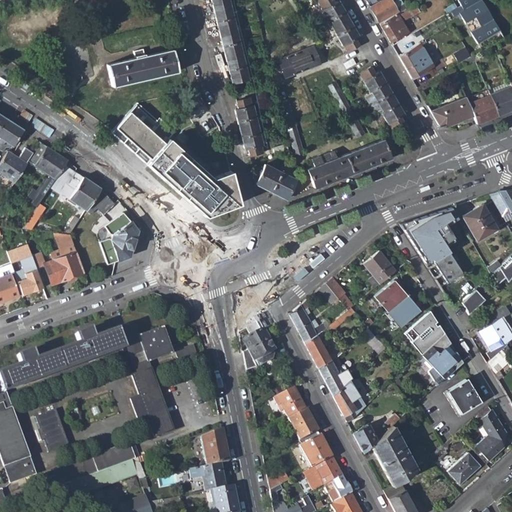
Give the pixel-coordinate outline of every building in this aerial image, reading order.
[(321,10),(326,19),(342,10),(337,1),(333,3),(332,0),(321,0),(318,2),(322,10),(321,10)] [(381,0),(369,7),(378,23),(393,15),(397,13),(405,8),(399,0),(396,0),(392,3),(389,0),(381,0)] [(502,38),(480,0),(469,0),(460,5),(456,8),(481,50),(493,43),(502,38)] [(494,1),(487,5),(495,19),(501,15),(494,1)] [(238,6),(234,7),(231,8),(229,3),(214,7),(217,20),(240,14),(238,6)] [(393,15),(378,23),(391,45),(409,35),(403,23),(410,18),(405,8),(397,13),(393,15)] [(326,19),(336,36),(352,27),(342,10),(326,19)] [(220,32),(236,28),(234,22),(237,21),(242,20),(240,14),(217,20),(220,32)] [(109,21),(102,23),(104,33),(112,31),(109,21)] [(342,44),(346,52),(358,45),(354,37),(357,35),(352,27),(336,36),(341,45),(342,44)] [(245,31),(240,32),(237,33),(236,28),(220,32),(223,45),(246,38),(245,31)] [(226,57),(242,52),(240,46),(244,46),(248,45),(246,38),(223,45),(226,57)] [(397,56),(410,78),(432,65),(431,63),(434,61),(429,51),(431,50),(426,41),(397,56)] [(312,46),(277,59),(284,77),(319,63),(312,46)] [(107,65),(111,86),(177,71),(172,49),(144,56),(144,53),(134,55),(135,58),(107,65)] [(250,55),(246,56),(243,57),(242,52),(226,57),(229,70),(252,63),(250,55)] [(229,70),(232,82),(247,78),(246,72),(254,70),(252,63),(229,70)] [(362,81),(367,90),(370,89),(383,81),(378,71),(374,73),(370,66),(359,73),(363,80),(362,81)] [(383,81),(370,89),(372,94),(369,96),(366,98),(370,104),(390,92),(383,81)] [(327,86),(358,142),(366,139),(334,82),(327,86)] [(488,95),(497,115),(511,109),(511,93),(509,85),(488,94),(488,95)] [(370,104),(373,110),(380,107),(382,110),(396,102),(390,92),(370,104)] [(472,115),(475,124),(497,115),(488,95),(467,103),(472,115)] [(437,124),(445,125),(472,115),(467,103),(464,96),(429,110),(437,124)] [(235,110),(237,119),(255,114),(253,105),(251,105),(249,97),(236,100),(239,109),(235,110)] [(279,104),(298,166),(305,163),(287,101),(279,104)] [(382,110),(380,111),(386,123),(387,122),(391,129),(401,123),(397,116),(402,113),(396,102),(382,110)] [(156,120),(137,103),(110,133),(207,222),(241,210),(229,176),(214,181),(169,140),(176,133),(159,117),(156,120)] [(237,119),(241,138),(260,133),(255,114),(237,119)] [(0,154),(3,150),(8,148),(21,130),(0,116),(0,154)] [(248,147),(250,155),(263,152),(260,133),(241,138),(244,148),(248,147)] [(344,154),(351,173),(388,158),(387,154),(383,144),(381,139),(344,154)] [(390,141),(383,144),(387,154),(394,151),(390,141)] [(27,163),(49,176),(47,180),(45,179),(36,192),(33,190),(28,198),(33,201),(31,205),(37,209),(39,205),(67,160),(40,143),(27,163)] [(289,152),(286,144),(273,148),(275,155),(289,152)] [(324,155),(326,162),(335,158),(332,150),(330,151),(330,153),(324,155)] [(0,163),(0,175),(8,181),(13,184),(25,165),(7,154),(0,163)] [(307,170),(314,187),(351,173),(344,154),(335,158),(326,162),(322,163),(314,166),(307,170)] [(312,160),(314,166),(322,163),(320,157),(312,160)] [(256,183),(271,191),(280,171),(265,164),(262,170),(255,167),(253,173),(256,183)] [(271,191),(286,198),(296,194),(302,182),(280,171),(271,191)] [(69,200),(85,211),(100,190),(74,172),(65,185),(74,192),(69,200)] [(95,208),(101,215),(114,204),(100,190),(85,211),(90,214),(95,208)] [(502,217),(506,223),(511,219),(511,217),(510,213),(511,211),(511,192),(511,190),(497,192),(488,195),(501,218),(502,217)] [(23,230),(31,231),(45,209),(39,205),(37,209),(23,230)] [(461,216),(475,240),(495,228),(481,205),(461,216)] [(457,219),(450,208),(399,225),(425,267),(433,263),(446,284),(461,274),(442,244),(452,238),(445,227),(457,219)] [(98,243),(107,265),(116,262),(118,261),(129,257),(135,243),(135,230),(122,212),(103,227),(109,234),(111,235),(109,240),(107,239),(98,243)] [(76,218),(64,235),(69,236),(79,221),(76,218)] [(0,236),(10,237),(11,229),(0,227),(0,236)] [(64,235),(61,235),(52,234),(59,253),(52,256),(53,260),(43,264),(49,282),(58,279),(59,282),(83,274),(69,236),(64,235)] [(378,251),(362,264),(379,284),(394,272),(378,251)] [(511,276),(511,253),(511,254),(500,265),(494,270),(500,279),(508,274),(511,279),(511,276)] [(487,268),(490,274),(494,270),(500,265),(497,260),(487,266),(487,268)] [(0,303),(16,298),(7,275),(13,273),(12,271),(10,265),(0,268),(0,303)] [(21,268),(12,271),(13,273),(21,296),(29,293),(24,278),(28,277),(25,270),(21,268)] [(337,299),(346,311),(350,308),(352,306),(342,294),(344,292),(332,277),(325,283),(337,299)] [(374,296),(386,311),(405,295),(393,280),(374,296)] [(330,304),(337,299),(325,283),(319,289),(330,304)] [(472,291),(458,304),(466,316),(481,302),(472,291)] [(386,311),(398,326),(417,310),(405,295),(386,311)] [(288,314),(303,342),(317,331),(331,322),(328,317),(315,327),(305,311),(313,304),(308,297),(288,314)] [(478,331),(489,351),(481,356),(484,362),(511,337),(511,336),(501,318),(509,313),(503,304),(480,322),(483,328),(478,331)] [(435,326),(434,323),(435,322),(429,311),(403,333),(410,341),(413,345),(412,346),(419,354),(442,333),(437,324),(435,326)] [(362,324),(366,328),(372,323),(369,319),(362,324)] [(130,325),(123,328),(133,355),(142,352),(147,362),(170,354),(161,329),(138,337),(134,327),(130,325)] [(247,351),(253,362),(271,352),(274,351),(262,330),(257,333),(252,325),(247,328),(251,335),(241,341),(247,351)] [(123,328),(115,330),(122,349),(131,376),(150,369),(147,362),(142,352),(133,355),(123,328)] [(0,459),(9,484),(34,475),(27,456),(10,410),(4,392),(122,349),(115,330),(92,339),(89,330),(74,335),(78,344),(34,360),(30,351),(16,356),(20,365),(0,372),(0,459)] [(303,342),(316,367),(332,358),(317,331),(303,342)] [(435,386),(462,363),(454,352),(453,353),(446,346),(449,343),(442,333),(419,354),(432,368),(426,372),(435,386)] [(179,359),(179,361),(193,356),(192,354),(194,353),(191,346),(175,352),(177,359),(179,359)] [(274,357),(271,352),(253,362),(255,367),(274,357)] [(316,367),(332,396),(343,386),(346,384),(332,358),(316,367)] [(172,431),(150,369),(131,376),(138,396),(130,399),(137,420),(146,417),(153,438),(172,431)] [(443,393),(456,415),(478,401),(465,379),(443,393)] [(332,396),(346,422),(357,412),(355,407),(364,402),(358,391),(348,396),(343,386),(332,396)] [(280,405),(287,418),(305,409),(293,387),(273,398),(277,407),(280,405)] [(76,398),(59,405),(64,418),(81,412),(76,398)] [(475,416),(479,421),(491,410),(488,405),(475,416)] [(17,407),(10,410),(27,456),(33,454),(17,407)] [(286,419),(298,441),(317,432),(305,409),(287,418),(286,419)] [(504,432),(491,410),(479,421),(487,434),(475,445),(487,459),(502,446),(497,440),(504,432)] [(55,447),(112,426),(112,425),(107,411),(50,432),(55,447)] [(382,424),(387,429),(392,425),(401,416),(399,413),(397,415),(394,413),(382,424)] [(369,445),(375,440),(367,424),(352,433),(362,452),(369,445)] [(369,445),(391,485),(400,481),(404,479),(415,469),(392,425),(387,429),(375,440),(369,445)] [(201,438),(206,465),(220,463),(228,461),(222,430),(211,433),(211,436),(201,438)] [(301,445),(313,468),(331,459),(319,435),(301,445)] [(56,487),(130,460),(134,458),(129,443),(44,474),(50,490),(56,487)] [(446,470),(458,483),(478,465),(466,452),(446,470)] [(145,454),(136,458),(137,463),(144,460),(144,459),(146,458),(145,454)] [(142,477),(137,463),(136,458),(134,458),(130,460),(135,475),(137,478),(142,477)] [(135,475),(130,460),(56,487),(59,495),(69,492),(71,498),(135,475)] [(201,477),(204,492),(212,490),(225,488),(220,463),(206,465),(188,469),(190,479),(201,477)] [(268,484),(269,491),(279,486),(296,477),(294,473),(285,477),(284,476),(268,484)] [(329,492),(334,503),(350,494),(340,475),(329,481),(333,490),(329,492)] [(137,478),(146,502),(153,501),(143,477),(142,477),(137,478)] [(325,484),(329,492),(333,490),(329,481),(325,484)] [(382,490),(394,511),(415,511),(400,481),(391,485),(382,490)] [(210,506),(210,511),(237,511),(233,486),(225,488),(212,490),(215,505),(210,506)] [(269,491),(271,501),(276,500),(276,493),(281,490),(279,486),(269,491)] [(359,511),(350,494),(334,503),(329,506),(332,511),(359,511)] [(163,499),(165,507),(187,503),(186,495),(163,499)] [(291,508),(282,511),(313,511),(306,497),(301,499),(305,506),(298,510),(296,505),(291,508)] [(153,501),(146,502),(149,511),(157,511),(156,508),(163,506),(162,499),(153,501)] [(286,499),(272,506),(272,511),(277,511),(290,505),(286,499)]
